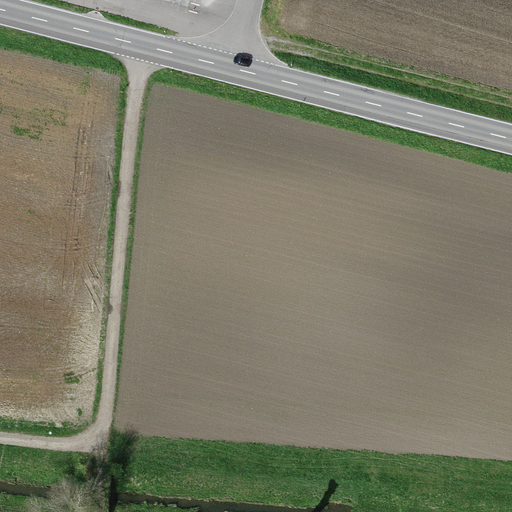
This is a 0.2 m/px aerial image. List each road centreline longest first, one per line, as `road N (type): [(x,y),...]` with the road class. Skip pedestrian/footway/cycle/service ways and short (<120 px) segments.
road 1 (secondary): [(0,9),(511,139)]
road 2 (track): [(0,443),(100,451),(143,46)]
road 3 (track): [(511,110),(240,42)]
road 4 (track): [(81,0),(240,42)]
